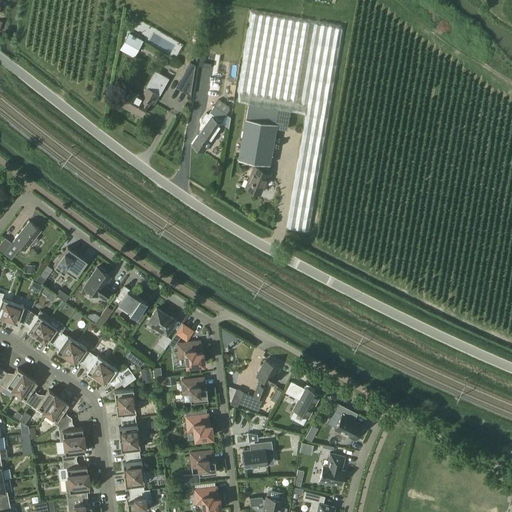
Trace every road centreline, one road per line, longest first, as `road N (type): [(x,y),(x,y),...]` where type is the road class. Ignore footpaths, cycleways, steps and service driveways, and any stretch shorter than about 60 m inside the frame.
road 1 (unclassified): [(511,368),(198,207),(0,57)]
road 2 (residential): [(0,226),(30,200),(210,324)]
road 3 (residential): [(0,337),(93,399),(109,511)]
road 4 (residential): [(210,324),(234,511)]
road 5 (residential): [(347,511),(376,421),(330,395)]
